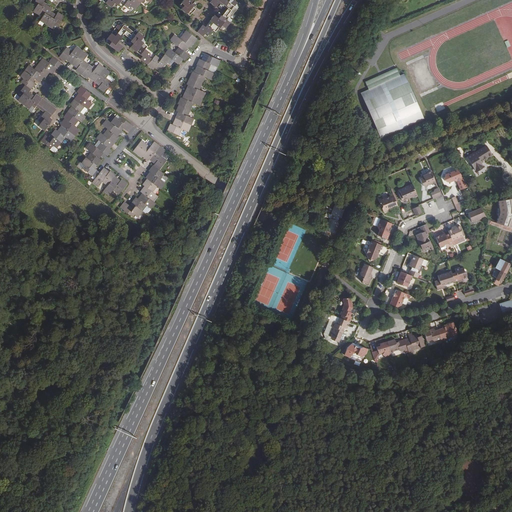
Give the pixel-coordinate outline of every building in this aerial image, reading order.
[(43,2),(44,0),(35,0),(32,6),(35,7),(33,11),(39,15),(46,5),(46,4),(43,2)] [(139,4),(134,0),(131,0),(131,1),(129,0),(121,0),(117,5),(122,9),(124,6),(130,11),(133,8),(135,10),(139,4)] [(183,0),(180,5),(183,7),(181,9),(189,16),(193,11),(190,9),(192,7),(189,4),(192,0),(183,0)] [(237,2),(233,0),(229,0),(228,2),(225,0),(222,4),(228,8),(224,14),(226,15),(229,18),(238,7),(235,5),(237,2)] [(281,0),(274,0),(274,1),(272,4),(271,8),(269,11),(268,15),(266,18),(264,22),(263,26),(261,29),(260,32),(258,36),(256,40),(255,43),(253,47),(251,50),(250,54),(248,57),(255,60),(278,9),(281,0)] [(258,0),(256,6),(263,9),(264,5),(266,0),(258,0)] [(52,8),(46,5),(39,15),(42,17),(40,21),(46,24),(53,13),(50,11),(52,8)] [(255,8),(236,51),(242,54),(244,50),(246,47),(247,43),(249,40),(251,36),(252,33),(254,29),(255,26),(257,22),(259,19),(260,15),(262,11),(255,8)] [(56,15),(53,13),(46,24),(52,28),(55,25),(58,26),(64,16),(58,12),(56,15)] [(232,20),(229,18),(226,15),(224,18),(222,17),(220,19),(214,15),(210,21),(219,28),(220,29),(223,26),(225,28),(232,20)] [(219,28),(210,21),(205,27),(203,25),(197,32),(203,37),(205,34),(207,36),(212,30),(215,32),(219,28)] [(131,36),(133,33),(122,24),(120,27),(118,25),(113,31),(118,34),(115,36),(119,40),(124,34),(129,38),(131,36)] [(130,48),(136,52),(143,43),(145,41),(142,39),(144,37),(135,30),(133,33),(131,36),(134,38),(132,40),(135,42),(130,48)] [(118,34),(113,31),(107,39),(109,41),(107,44),(118,52),(122,47),(117,42),(119,40),(115,36),(118,34)] [(179,48),(184,52),(189,46),(190,47),(197,39),(186,31),(184,34),(185,34),(181,40),(175,35),(170,41),(179,48)] [(140,59),(148,65),(152,59),(150,57),(152,54),(145,49),(147,47),(143,43),(136,52),(142,57),(140,59)] [(72,64),(82,51),(76,46),(72,52),(66,47),(59,57),(65,61),(66,59),(72,64)] [(188,55),(184,52),(179,48),(175,53),(169,49),(165,55),(171,59),(178,64),(182,59),(184,60),(188,55)] [(87,55),(82,51),(72,64),(77,68),(76,70),(82,74),(89,65),(83,61),(87,55)] [(205,54),(203,57),(202,60),(200,59),(197,66),(208,71),(210,64),(217,67),(220,60),(205,54)] [(160,72),(171,59),(165,55),(163,57),(161,60),(155,55),(152,59),(148,65),(153,70),(155,68),(160,72)] [(39,64),(49,72),(52,74),(56,68),(58,70),(62,64),(53,57),(48,63),(43,58),(39,64)] [(25,71),(35,79),(39,82),(43,76),(45,78),(49,72),(39,64),(34,69),(29,65),(25,71)] [(94,69),(89,65),(82,74),(87,79),(89,77),(94,81),(104,68),(99,64),(94,69)] [(210,64),(208,71),(214,73),(217,67),(210,64)] [(208,71),(197,66),(194,72),(193,72),(190,78),(202,84),(205,77),(211,80),(214,73),(208,71)] [(406,129),(427,119),(406,74),(402,76),(398,67),(380,75),(367,81),(371,90),(363,93),(383,139),(406,129)] [(110,72),(104,68),(94,81),(100,85),(98,87),(104,92),(111,82),(106,78),(110,72)] [(25,85),(31,89),(35,84),(32,82),(35,79),(25,71),(24,70),(19,76),(23,79),(21,82),(25,85)] [(202,84),(190,78),(187,85),(188,85),(185,92),(202,99),(205,93),(199,90),(202,84)] [(23,105),(31,94),(29,92),(31,89),(25,85),(17,95),(20,97),(17,100),(23,105)] [(80,95),(76,100),(85,107),(88,110),(89,110),(93,105),(87,100),(92,94),(82,87),(78,93),(80,95)] [(199,106),(202,99),(185,92),(182,98),(181,98),(178,104),(179,105),(190,110),(193,103),(199,106)] [(37,104),(42,98),(36,94),(34,96),(31,94),(23,105),(29,109),(31,106),(34,108),(36,106),(39,108),(41,106),(37,104)] [(73,107),(69,113),(79,121),(82,123),(86,117),(84,115),(81,113),(85,107),(76,100),(71,106),(73,107)] [(438,112),(445,108),(442,102),(435,106),(438,112)] [(187,116),(190,110),(179,105),(176,111),(178,112),(176,119),(191,126),(194,119),(187,116)] [(49,118),(51,116),(52,115),(49,113),(46,111),(46,110),(43,108),(41,106),(39,108),(44,112),(38,120),(41,122),(38,126),(44,130),(52,120),(49,118)] [(61,125),(63,126),(76,136),(80,131),(75,127),(79,121),(69,113),(64,119),(66,120),(61,125)] [(123,128),(129,132),(133,126),(120,116),(120,117),(118,119),(115,117),(111,123),(121,131),(123,128)] [(188,132),(191,126),(176,119),(173,125),(171,124),(168,131),(179,136),(181,129),(188,132)] [(117,136),(121,131),(111,123),(107,120),(102,125),(108,129),(103,135),(114,143),(118,137),(117,136)] [(56,130),(52,136),(61,142),(62,143),(66,138),(71,142),(76,136),(63,126),(58,132),(56,130)] [(109,149),(114,143),(103,135),(101,133),(96,139),(98,140),(102,143),(98,148),(103,153),(107,156),(111,150),(109,149)] [(61,142),(52,136),(50,134),(48,137),(45,135),(41,141),(51,149),(53,146),(56,148),(61,142)] [(149,159),(159,147),(153,142),(149,148),(143,144),(144,143),(141,141),(133,151),(141,158),(143,156),(148,161),(149,159)] [(99,158),(103,153),(98,148),(94,146),(90,143),(86,149),(91,153),(87,158),(96,166),(101,160),(99,158)] [(475,152),(466,157),(475,172),(483,166),(482,163),(493,156),(487,146),(475,153),(475,152)] [(165,151),(159,147),(149,159),(155,164),(153,166),(159,170),(166,161),(161,156),(165,151)] [(94,168),(96,166),(87,158),(86,157),(81,163),(85,166),(82,169),(92,176),(95,178),(100,172),(94,168)] [(164,174),(159,170),(153,166),(149,171),(150,172),(146,178),(148,179),(157,187),(160,189),(165,183),(160,179),(164,174)] [(103,168),(100,172),(95,178),(93,181),(92,182),(98,187),(102,181),(108,186),(115,177),(116,175),(110,171),(109,172),(103,168)] [(461,190),(468,187),(458,170),(446,176),(444,179),(443,181),(446,182),(451,184),(453,180),(457,182),(461,190)] [(425,188),(436,183),(431,171),(426,174),(426,175),(422,177),(423,178),(421,179),(425,188)] [(115,177),(108,186),(103,191),(109,195),(113,190),(119,194),(127,184),(121,179),(120,181),(115,177)] [(153,192),(157,187),(148,179),(143,185),(145,187),(141,192),(143,193),(154,202),(158,197),(153,192)] [(413,199),(418,197),(413,185),(399,190),(404,201),(413,197),(413,199)] [(433,199),(441,196),(438,188),(433,190),(434,192),(431,193),(433,199)] [(156,203),(154,202),(143,193),(138,199),(136,197),(132,203),(141,210),(146,205),(151,209),(156,203)] [(389,210),(398,206),(393,194),(390,195),(385,197),(385,196),(378,198),(379,201),(379,204),(381,205),(384,211),(389,209),(389,210)] [(511,198),(499,201),(500,213),(499,218),(497,223),(511,228),(511,198)] [(143,211),(141,210),(132,203),(130,206),(124,202),(120,207),(132,217),(135,214),(138,217),(143,211)] [(344,218),(348,207),(338,204),(334,214),(333,214),(331,218),(333,219),(328,230),(338,234),(342,222),(341,222),(343,217),(344,218)] [(422,213),(419,207),(413,209),(416,216),(422,213)] [(485,215),(480,208),(469,213),(469,214),(471,220),(472,219),(473,221),(477,219),(477,220),(483,218),(482,216),(485,215)] [(393,224),(382,220),(381,223),(379,227),(378,229),(379,231),(378,234),(380,237),(388,240),(392,230),(391,229),(393,224)] [(511,228),(497,223),(487,220),(487,222),(511,231),(511,230),(511,228)] [(452,241),(453,242),(456,240),(455,239),(463,235),(458,224),(457,224),(454,223),(451,225),(450,227),(447,229),(448,232),(452,241)] [(430,232),(427,224),(420,227),(422,231),(416,234),(423,250),(432,245),(427,233),(430,232)] [(445,244),(452,241),(448,232),(446,233),(445,232),(436,236),(441,247),(445,245),(445,244)] [(385,246),(372,241),(370,247),(368,248),(369,250),(367,251),(370,261),(379,259),(381,255),(379,254),(381,249),(383,250),(385,246)] [(422,258),(413,255),(409,266),(418,270),(422,258)] [(500,259),(495,268),(496,268),(499,270),(506,274),(511,264),(500,259)] [(368,275),(372,267),(362,263),(360,267),(362,267),(359,275),(362,277),(360,281),(359,282),(368,285),(372,276),(368,275)] [(452,272),(454,280),(467,276),(464,269),(461,268),(456,270),(456,271),(452,272)] [(410,269),(408,274),(411,276),(416,277),(418,272),(410,269)] [(444,284),(454,280),(452,272),(451,270),(437,274),(439,279),(435,280),(438,288),(444,286),(444,284)] [(501,281),(506,274),(499,270),(496,277),(495,278),(501,281)] [(408,274),(401,272),(397,282),(407,287),(411,276),(408,274)] [(399,307),(404,293),(397,290),(395,293),(394,292),(393,295),(392,294),(388,303),(399,307)] [(351,307),(351,301),(347,297),(340,297),(341,304),(337,313),(341,314),(339,318),(348,321),(351,313),(351,307)] [(511,299),(499,304),(503,316),(511,312),(511,299)] [(346,327),(348,321),(339,318),(337,317),(334,323),(333,322),(331,326),(333,327),(329,335),(340,340),(344,330),(342,330),(343,326),(346,327)] [(457,334),(454,322),(448,324),(448,326),(442,328),(438,329),(441,339),(441,341),(446,340),(445,338),(452,336),(457,334)] [(441,339),(438,329),(435,330),(431,331),(430,330),(424,332),(427,341),(433,339),(434,341),(441,339)] [(424,345),(422,336),(418,338),(416,334),(413,335),(412,333),(408,335),(409,338),(404,339),(408,349),(408,352),(417,349),(416,347),(424,345)] [(408,349),(404,339),(398,341),(395,342),(395,340),(394,339),(387,341),(390,352),(397,350),(400,352),(408,349)] [(385,355),(391,353),(390,352),(387,341),(378,344),(379,346),(376,347),(377,350),(372,352),(374,360),(381,358),(380,354),(383,353),(385,355)] [(351,343),(344,354),(349,356),(352,352),(360,355),(365,353),(367,349),(351,343)]
